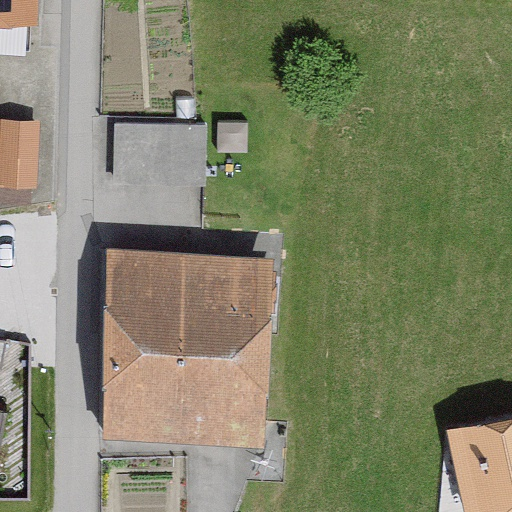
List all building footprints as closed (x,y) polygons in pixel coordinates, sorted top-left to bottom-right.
[(0,0),(0,20),(32,22),(33,0),(0,0)] [(0,184),(31,184),(30,119),(0,119),(0,184)] [(196,132),(109,131),(109,179),(196,179),(196,132)] [(271,255),(109,248),(102,431),(263,438),(271,255)] [(0,478),(13,479),(19,324),(0,322),(0,478)] [(511,410),(447,427),(468,511),(493,511),(511,507),(511,410)]
